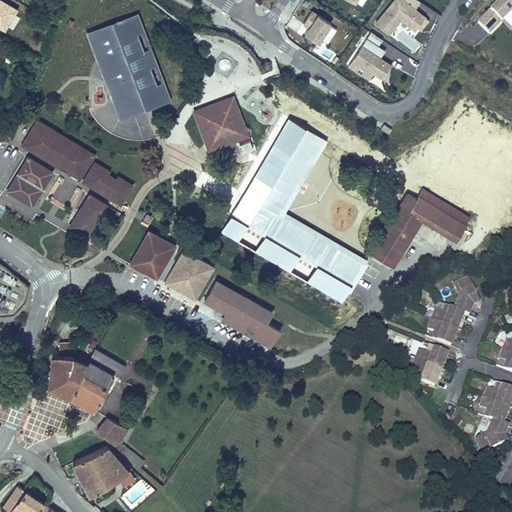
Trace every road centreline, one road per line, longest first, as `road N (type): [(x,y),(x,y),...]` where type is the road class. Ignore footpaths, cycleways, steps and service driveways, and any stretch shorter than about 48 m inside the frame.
road 1 (residential): [(466,252),(414,266),(342,335),(285,363),(232,350),(78,275),(42,286)]
road 2 (residential): [(265,32),(392,111),(411,102),(465,0)]
